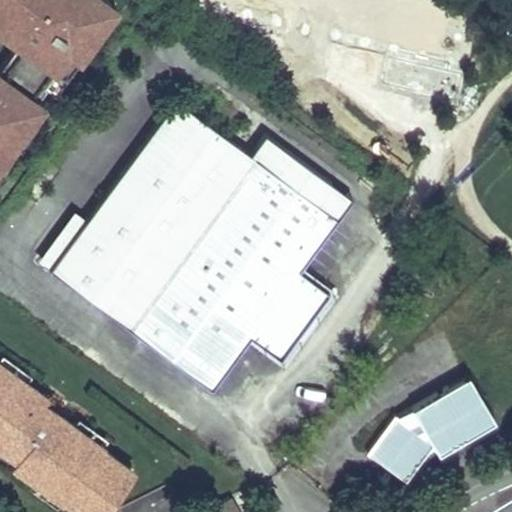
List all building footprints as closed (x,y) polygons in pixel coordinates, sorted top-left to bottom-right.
[(80,56),(116,6),(108,0),(0,0),(0,25),(16,38),(19,40),(0,65),(0,152),(2,150),(6,153),(7,152),(16,140),(16,139),(12,136),(21,124),(25,127),(33,116),(43,102),(37,97),(46,86),(47,84),(45,83),(70,49),(80,56)] [(16,38),(0,25),(0,33),(13,43),(16,38)] [(80,56),(70,49),(45,83),(47,84),(46,86),(57,94),(83,58),(80,56)] [(255,156),(175,98),(87,219),(50,268),(130,327),(255,156)] [(12,136),(16,139),(16,140),(20,143),(38,120),(33,116),(25,127),(21,124),(12,136)] [(0,152),(0,171),(12,155),(7,152),(6,153),(2,150),(0,152)] [(255,156),(130,327),(211,387),(250,335),(279,357),(329,292),(298,268),(336,216),(315,200),(330,179),(314,167),(298,188),(255,156)] [(87,219),(74,210),(38,259),(50,268),(87,219)] [(81,511),(101,511),(133,469),(102,447),(104,445),(43,401),(47,396),(0,361),(0,446),(7,451),(11,446),(20,452),(12,463),(63,501),(64,499),(81,511)] [(494,418),(467,373),(411,406),(414,411),(402,419),(396,415),(394,413),(367,451),(406,479),(418,462),(494,418)] [(414,411),(411,406),(396,415),(402,419),(414,411)]
